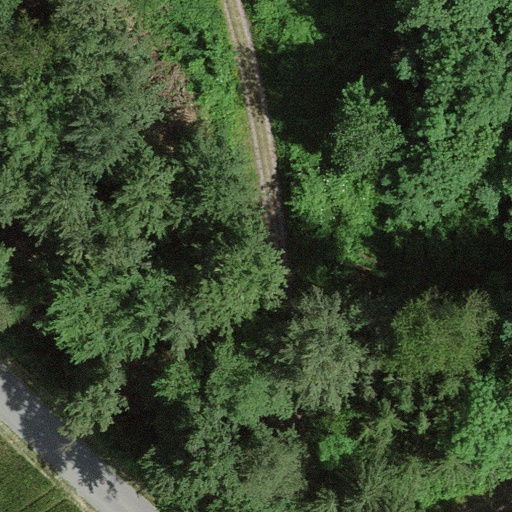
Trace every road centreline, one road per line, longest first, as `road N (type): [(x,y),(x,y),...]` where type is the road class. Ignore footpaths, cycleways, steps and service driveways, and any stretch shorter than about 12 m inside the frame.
road 1 (track): [(238,0),(259,62),(292,511)]
road 2 (tertiary): [(0,382),(133,511)]
